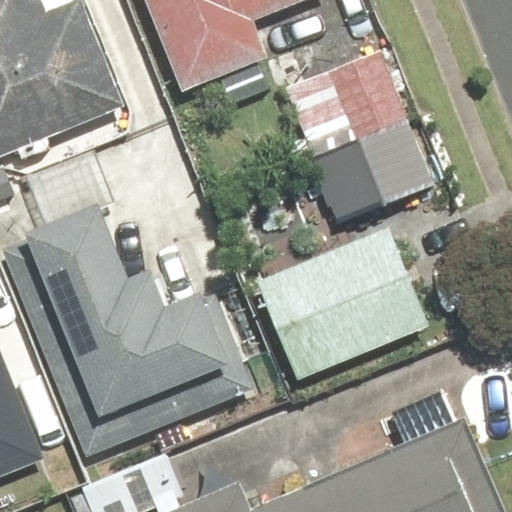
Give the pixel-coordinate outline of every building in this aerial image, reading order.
[(93,0),(0,0),(0,161),(136,110),(93,0)] [(156,0),(193,90),(277,57),(267,30),(341,0),(156,0)] [(363,149),(385,207),(438,187),(381,35),(284,71),(320,166),(363,149)] [(150,267),(121,198),(37,234),(113,417),(253,358),(222,282),(190,295),(174,257),(150,267)] [(400,216),(265,273),(311,383),(446,326),(400,216)] [(0,492),(55,470),(0,333),(0,492)] [(511,511),(511,503),(474,414),(265,503),(254,478),(174,511),(511,511)] [(80,493),(87,511),(144,511),(188,493),(171,453),(80,493)]
